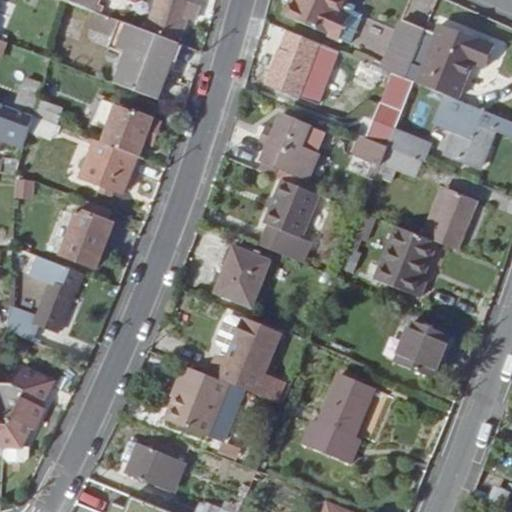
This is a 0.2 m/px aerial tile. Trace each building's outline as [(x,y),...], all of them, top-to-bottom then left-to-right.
[(72,0),(71,5),(94,13),(99,0),(72,0)] [(199,7),(180,0),(158,0),(147,33),(178,45),(188,20),(194,22),(199,7)] [(337,40),(349,12),(342,10),(346,0),(295,0),(288,17),(337,40)] [(130,52),(138,30),(99,15),(95,29),(112,36),(110,44),(130,52)] [(405,80),(426,32),(402,23),(383,70),(405,80)] [(442,27),(438,38),(419,85),(459,102),(474,65),(487,71),(496,49),(442,27)] [(157,101),(178,45),(147,33),(138,30),(130,52),(117,86),(157,101)] [(415,84),(419,85),(438,38),(426,32),(405,80),(406,80),(415,84)] [(306,46),(287,38),(269,84),(298,97),(311,64),(300,59),(306,46)] [(389,149),(396,132),(415,84),(406,80),(401,94),(393,91),(387,106),(383,104),(368,140),(389,149)] [(18,103),(33,109),(39,91),(24,86),(18,103)] [(511,139),(511,122),(459,102),(453,115),(493,132),(511,139)] [(108,133),(104,145),(125,153),(138,158),(143,144),(153,148),(161,125),(101,103),(92,127),(108,133)] [(38,104),(34,118),(56,127),(62,112),(38,104)] [(0,139),(24,148),(34,118),(0,105),(0,139)] [(479,167),(493,132),(453,115),(432,107),(425,122),(447,131),(439,151),(479,167)] [(309,128),(283,117),(277,131),(268,128),(261,143),(270,147),(265,160),(308,179),(317,157),(301,149),(309,128)] [(389,149),(403,154),(409,138),(396,132),(389,149)] [(389,149),(368,140),(363,138),(358,150),(376,159),(371,173),(378,175),(389,149)] [(125,153),(104,145),(97,143),(83,179),(123,194),(138,158),(125,153)] [(389,149),(378,175),(374,186),(387,192),(396,171),(416,179),(423,162),(403,154),(389,149)] [(34,183),(16,182),(15,198),(33,200),(34,183)] [(263,248),(294,261),(320,196),(285,182),(267,226),(271,227),(263,248)] [(424,238),(438,244),(458,252),(477,205),(443,191),(424,238)] [(362,214),(329,200),(323,214),(357,228),(362,214)] [(108,224),(112,213),(85,203),(64,256),(97,268),(113,226),(108,224)] [(350,271),(373,221),(363,217),(341,267),(350,271)] [(424,238),(399,228),(377,282),(421,300),(428,283),(424,282),(438,244),(424,238)] [(236,250),(215,304),(244,316),(249,305),(252,306),(269,263),(236,250)] [(35,322),(10,312),(9,333),(31,342),(37,327),(56,335),(72,293),(74,293),(82,274),(36,257),(29,276),(50,284),(35,322)] [(225,349),(221,358),(229,362),(245,322),(234,317),(228,319),(219,342),(221,347),(225,349)] [(218,357),(210,377),(230,385),(267,400),(275,381),(265,377),(282,337),(245,322),(229,362),(221,358),(218,357)] [(451,337),(415,323),(398,364),(434,380),(451,337)] [(184,366),(177,384),(181,386),(167,421),(208,438),(230,385),(210,377),(184,366)] [(53,382),(23,367),(15,385),(0,384),(0,443),(3,444),(3,456),(7,460),(22,461),(27,457),(28,446),(20,445),(32,422),(36,424),(43,408),(40,406),(53,382)] [(321,424),(315,421),(305,446),(350,465),(361,440),(356,438),(375,390),(341,376),(321,424)] [(285,385),(275,381),(267,400),(277,405),(285,385)] [(184,462),(141,444),(128,475),(171,493),(184,462)] [(511,491),(497,486),(490,502),(511,510),(511,491)] [(124,511),(133,511),(139,500),(113,489),(106,504),(124,511)]
